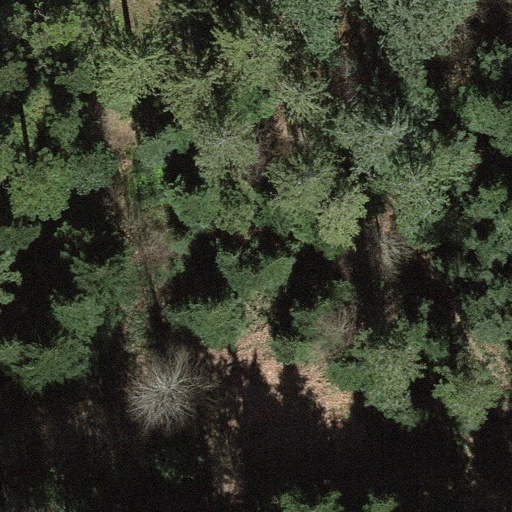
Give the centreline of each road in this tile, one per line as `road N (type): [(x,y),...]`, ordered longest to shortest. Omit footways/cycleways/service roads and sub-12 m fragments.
road 1 (track): [(511,380),(269,0)]
road 2 (track): [(99,511),(511,496)]
